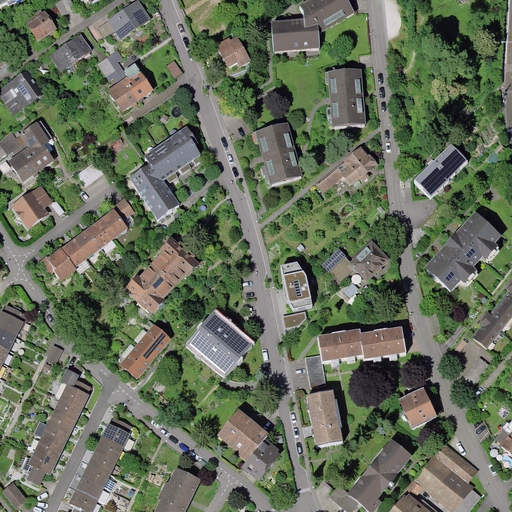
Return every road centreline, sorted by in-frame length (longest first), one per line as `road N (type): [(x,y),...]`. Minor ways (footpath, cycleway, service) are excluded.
road 1 (residential): [(375,0),(408,284),(435,363),(508,511)]
road 2 (residential): [(314,511),(296,465),(252,248),(166,0)]
road 3 (residential): [(117,384),(20,268)]
road 4 (residential): [(230,475),(117,384)]
road 5 (residential): [(117,384),(48,511)]
